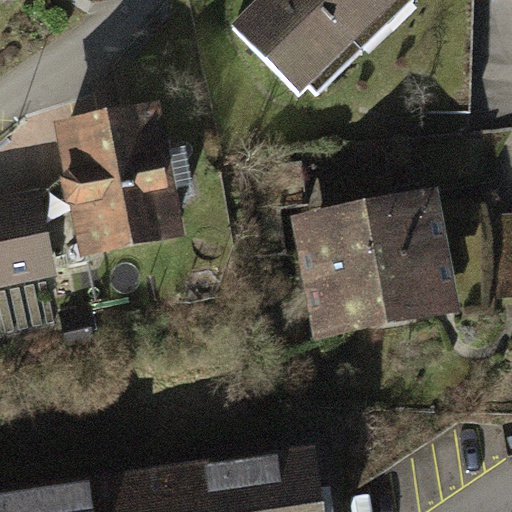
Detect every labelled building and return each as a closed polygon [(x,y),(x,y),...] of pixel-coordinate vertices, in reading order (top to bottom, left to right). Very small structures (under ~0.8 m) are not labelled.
[(0,0),(0,8),(14,0),(0,0)] [(431,0),(290,0),(254,31),(328,106),(438,7),(431,0)] [(177,110),(68,133),(98,266),(209,245),(177,110)] [(56,196),(0,206),(0,288),(70,275),(56,196)] [(459,196),(305,222),(331,343),(480,314),(459,196)] [(350,511),(341,458),(0,503),(0,511),(350,511)]
